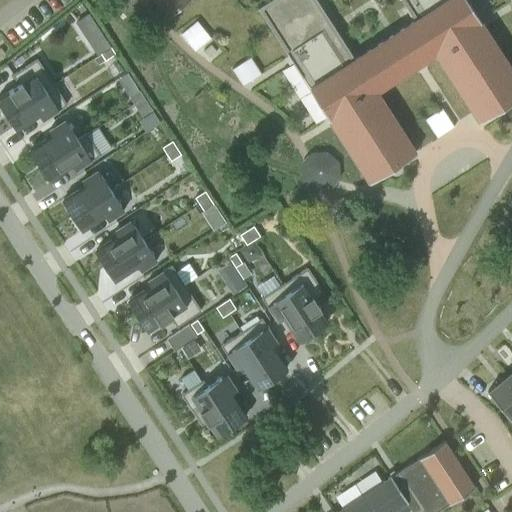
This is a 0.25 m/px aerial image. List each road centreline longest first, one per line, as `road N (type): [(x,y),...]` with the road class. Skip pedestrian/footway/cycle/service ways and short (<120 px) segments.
road 1 (residential): [(198,511),(0,210)]
road 2 (residential): [(511,159),(430,307),(425,332),(437,381)]
road 3 (residential): [(437,381),(267,511)]
